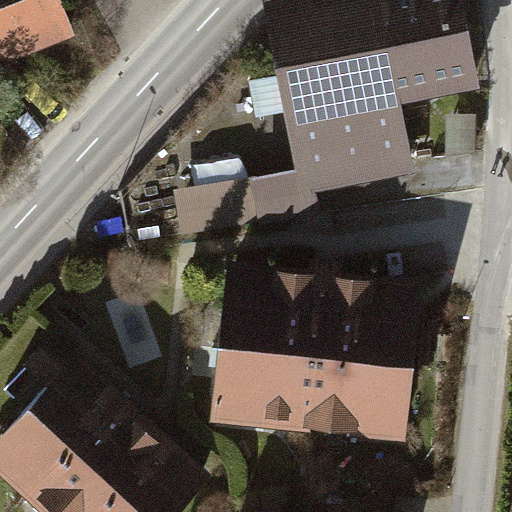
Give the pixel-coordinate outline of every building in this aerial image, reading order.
[(68,0),(0,0),(0,70),(84,42),(68,0)] [(458,0),(324,0),(283,7),(310,171),(260,179),(268,232),(430,205),(415,114),(476,104),(458,0)] [(429,288),(243,265),(223,426),(410,448),(429,288)] [(129,397),(66,340),(11,400),(28,415),(0,446),(0,465),(36,498),(129,397)] [(107,511),(174,439),(129,397),(36,498),(51,511),(107,511)] [(191,511),(220,480),(174,439),(107,511),(191,511)]
